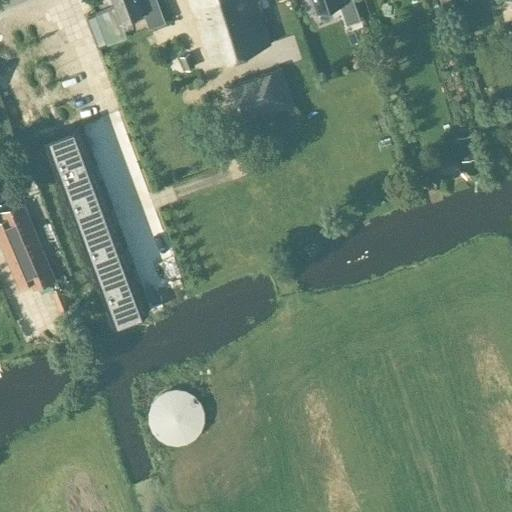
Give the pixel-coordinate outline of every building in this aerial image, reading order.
[(113,0),(116,6),(95,13),(95,14),(106,42),(106,44),(127,36),(124,28),(134,25),(131,16),(144,12),(149,27),(165,22),(157,0),(113,0)] [(257,0),(189,0),(212,64),(272,43),(257,0)] [(312,0),(316,10),(340,2),(347,23),(360,19),(353,0),(312,0)] [(106,42),(95,14),(84,18),(95,46),(106,42)] [(190,53),(180,57),(186,70),(196,66),(190,53)] [(259,118),(293,105),(294,105),(282,68),(235,84),(248,122),(259,118)] [(77,127),(45,142),(114,324),(146,311),(77,127)] [(470,133),(457,136),(460,147),(466,146),(473,145),(470,133)] [(310,158),(263,172),(280,231),(327,217),(310,158)] [(405,193),(401,191),(397,193),(395,197),(397,202),(401,204),(405,203),(407,198),(405,193)] [(34,289),(56,279),(23,201),(1,210),(4,217),(0,218),(0,241),(19,287),(31,281),(34,289)]
